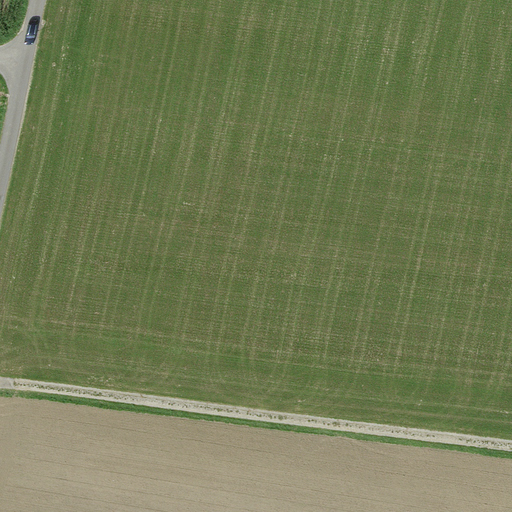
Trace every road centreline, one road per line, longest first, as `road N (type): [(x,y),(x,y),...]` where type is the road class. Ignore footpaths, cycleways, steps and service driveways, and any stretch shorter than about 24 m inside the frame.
road 1 (track): [(0,383),(511,448)]
road 2 (unclassified): [(0,188),(39,0)]
